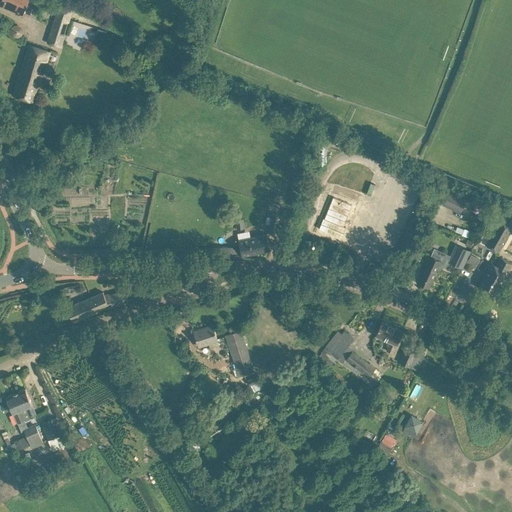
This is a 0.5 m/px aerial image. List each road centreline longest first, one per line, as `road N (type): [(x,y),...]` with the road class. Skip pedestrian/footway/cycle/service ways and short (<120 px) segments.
road 1 (tertiary): [(511,365),(426,315),(352,285),(266,267),(213,266)]
road 2 (residential): [(0,367),(205,284),(213,266)]
road 3 (tertiary): [(36,262),(75,269),(213,266)]
